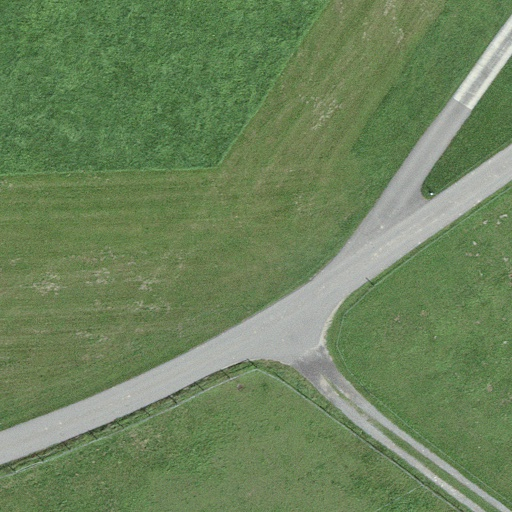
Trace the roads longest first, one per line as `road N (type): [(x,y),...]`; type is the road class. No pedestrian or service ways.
road 1 (track): [(269,324),(338,393),(499,511)]
road 2 (track): [(356,268),(414,159),(511,30)]
